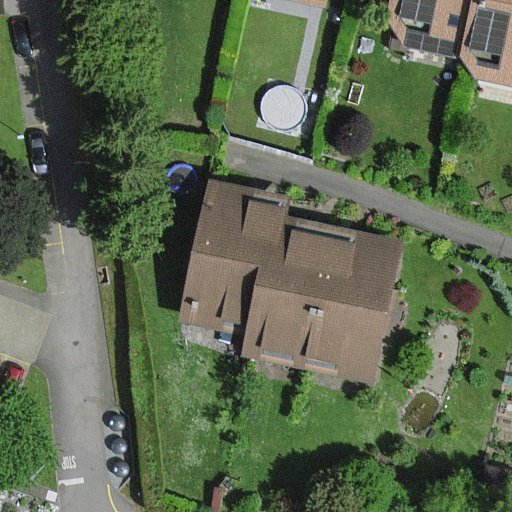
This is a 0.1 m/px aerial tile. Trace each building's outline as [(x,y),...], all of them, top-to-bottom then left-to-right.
[(286,0),(331,11),(334,0),(286,0)] [(398,0),(388,42),(473,64),(489,0),(398,0)] [(511,90),(511,0),(489,0),(473,64),(470,79),(511,90)] [(218,184),(189,329),(255,343),(275,243),(286,245),(289,231),(295,200),(218,184)] [(411,240),(356,229),(353,244),(326,375),(382,386),(411,240)] [(286,245),(275,243),(255,343),(252,360),(326,375),(353,244),(289,231),(286,245)]
